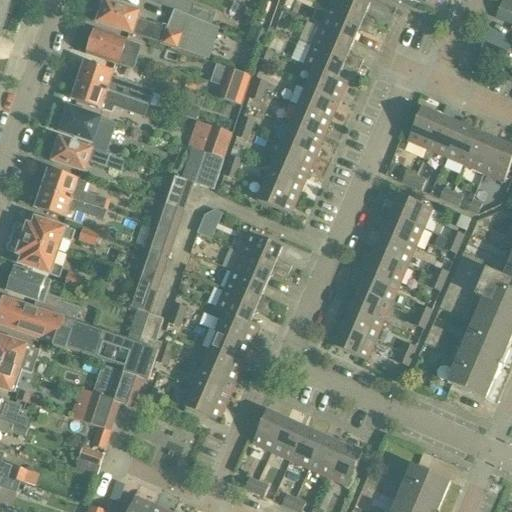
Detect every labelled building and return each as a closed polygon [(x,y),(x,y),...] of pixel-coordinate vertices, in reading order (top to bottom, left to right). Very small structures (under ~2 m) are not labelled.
[(0,0),(0,14),(5,16),(10,0),(0,0)] [(163,0),(161,6),(174,11),(211,27),(216,15),(181,0),(163,0)] [(366,13),(371,0),(332,0),(328,10),(377,30),(380,23),(368,18),(366,13)] [(407,0),(433,11),(437,0),(407,0)] [(511,3),(502,0),(501,0),(493,19),(511,26),(511,3)] [(166,28),(166,29),(162,28),(163,26),(157,24),(156,26),(140,20),(142,12),(109,1),(109,3),(106,2),(104,8),(102,7),(97,20),(99,21),(98,24),(178,50),(211,61),(221,31),(211,27),(174,11),(174,12),(173,12),(172,14),(167,27),(168,27),(167,29),(166,28)] [(328,10),(320,28),(354,42),(357,35),(362,32),(374,37),(377,30),(328,10)] [(350,51),(354,42),(320,28),(312,47),(361,68),(364,61),(352,56),(350,51)] [(511,43),(511,40),(491,31),(480,53),(503,64),(511,43)] [(88,53),(88,55),(131,70),(132,68),(135,67),(137,59),(136,56),(139,46),(95,32),(92,42),(90,43),(87,50),(88,53)] [(303,67),(313,71),(314,70),(347,85),(348,83),(338,79),(341,72),(346,70),(358,75),(361,68),(312,47),(303,67)] [(258,59),(262,61),(270,64),(274,54),(262,49),(258,59)] [(122,97),(149,106),(154,92),(114,78),(115,74),(85,63),(84,65),(82,66),(80,72),(81,74),(79,82),(122,97)] [(241,107),(251,78),(230,70),(220,100),(241,107)] [(314,70),(313,71),(306,89),(339,103),(347,85),(314,70)] [(255,80),(252,90),(265,94),(268,84),(255,80)] [(114,108),(145,119),(149,106),(122,97),(107,92),(79,82),(76,90),(74,90),(71,99),(73,100),(72,101),(112,115),(114,108)] [(184,90),(162,83),(158,95),(180,102),(184,90)] [(306,89),(298,107),(332,122),(339,103),(306,89)] [(265,94),(252,90),(249,100),(261,104),(265,94)] [(263,102),(261,111),(280,115),(282,107),(263,102)] [(178,115),(194,120),(197,109),(182,104),(178,115)] [(323,141),(332,122),(298,107),(290,126),(323,141)] [(89,147),(108,153),(117,125),(70,109),(69,112),(66,113),(64,120),(65,123),(62,133),(91,142),(89,147)] [(442,118),(422,109),(408,143),(427,151),(442,118)] [(172,136),(175,123),(158,118),(155,132),(172,136)] [(243,118),(239,128),(252,133),(255,122),(243,118)] [(427,151),(446,159),(461,126),(442,118),(427,151)] [(290,126),(282,144),(316,158),(323,141),(290,126)] [(479,134),(461,126),(446,159),(465,167),(479,134)] [(223,160),(232,135),(212,128),(203,153),(205,154),(223,160)] [(252,133),(239,128),(236,138),(248,143),(252,133)] [(465,167),(484,175),(498,142),(479,134),(465,167)] [(125,162),(122,161),(102,154),(60,140),(57,150),(53,151),(51,157),(53,161),(52,163),(87,174),(90,163),(106,169),(106,168),(114,170),(121,173),(125,162)] [(511,163),(511,147),(498,142),(484,175),(503,184),(511,163)] [(308,178),(316,158),(282,144),(274,163),(308,178)] [(223,160),(205,154),(195,185),(214,191),(224,161),(223,160)] [(230,157),(227,167),(238,171),(241,161),(230,157)] [(274,163),(266,182),(300,197),(308,178),(274,163)] [(238,171),(227,167),(224,177),(235,181),(238,171)] [(44,179),(40,190),(81,203),(107,212),(107,211),(104,210),(107,201),(85,193),(88,184),(49,172),(47,180),(44,179)] [(416,177),(407,173),(402,184),(412,188),(416,177)] [(193,184),(188,183),(170,177),(160,205),(183,213),(193,184)] [(421,192),(426,181),(416,177),(412,188),(421,192)] [(291,217),(300,197),(266,182),(257,202),(291,217)] [(449,205),(454,193),(444,189),(439,201),(449,205)] [(37,209),(75,222),(78,213),(103,221),(107,212),(81,203),(40,190),(37,200),(39,201),(37,209)] [(464,197),(454,193),(449,205),(459,209),(464,197)] [(399,196),(390,218),(423,232),(432,211),(399,196)] [(472,201),(467,213),(477,217),(483,205),(472,201)] [(153,228),(176,236),(183,213),(160,205),(153,228)] [(207,228),(235,248),(245,234),(218,214),(207,228)] [(416,249),(423,232),(390,218),(382,234),(416,249)] [(28,226),(23,241),(60,253),(64,241),(72,243),(75,233),(36,220),(33,228),(28,226)] [(153,228),(145,251),(168,258),(176,236),(153,228)] [(92,233),(84,230),(79,242),(95,248),(101,233),(93,230),(92,233)] [(453,232),(448,243),(460,248),(465,237),(453,232)] [(278,258),(282,248),(248,234),(240,253),(289,274),(292,268),(280,263),(278,258)] [(408,268),(416,249),(382,234),(374,253),(408,268)] [(20,266),(60,279),(63,269),(56,266),(60,253),(23,241),(18,255),(23,257),(20,266)] [(448,243),(445,251),(457,256),(460,248),(448,243)] [(145,251),(135,279),(159,287),(168,258),(145,251)] [(240,253),(232,272),(266,287),(269,278),(274,277),(286,282),(289,274),(240,253)] [(400,287),(408,268),(374,253),(366,272),(400,287)] [(511,310),(509,309),(511,301),(511,271),(505,289),(500,287),(504,278),(487,271),(490,265),(463,254),(439,310),(466,321),(473,305),(485,310),(452,387),(486,401),(511,339),(511,310)] [(437,269),(433,278),(445,283),(449,274),(437,269)] [(33,310),(75,325),(80,309),(64,303),(64,301),(48,295),(52,283),(15,270),(15,272),(12,273),(10,281),(11,283),(8,292),(36,302),(33,310)] [(262,295),(266,287),(232,272),(224,291),(273,312),(276,305),(264,300),(262,295)] [(392,305),(400,287),(366,272),(358,291),(392,305)] [(69,274),(65,287),(81,292),(85,279),(69,274)] [(429,288),(440,293),(440,294),(445,283),(433,278),(429,288)] [(126,307),(149,315),(159,287),(135,279),(126,307)] [(188,288),(181,287),(179,294),(186,296),(188,288)] [(215,311),(225,315),(226,314),(250,324),(250,323),(253,316),(258,314),(270,319),(273,312),(224,291),(215,311)] [(358,291),(350,310),(384,324),(392,305),(358,291)] [(139,346),(75,325),(33,310),(3,300),(0,309),(0,327),(55,345),(54,348),(67,353),(68,350),(125,369),(124,374),(143,380),(149,382),(155,363),(159,352),(139,346)] [(192,311),(187,309),(175,305),(172,313),(185,317),(184,318),(190,321),(192,318),(190,317),(192,311)] [(421,307),(417,316),(429,321),(433,312),(421,307)] [(376,343),(384,324),(350,310),(342,328),(376,343)] [(184,318),(185,317),(172,313),(168,325),(181,329),(184,318)] [(225,315),(218,333),(252,347),(260,328),(250,323),(250,324),(226,314),(225,315)] [(159,352),(161,344),(156,342),(163,320),(149,315),(139,346),(159,352)] [(429,321),(417,316),(413,326),(425,331),(429,321)] [(433,326),(424,345),(437,351),(445,332),(433,326)] [(367,363),(376,343),(342,328),(334,348),(367,363)] [(218,333),(210,351),(244,366),(252,347),(218,333)] [(0,364),(22,372),(22,371),(33,374),(41,352),(0,338),(0,364)] [(159,352),(172,356),(175,347),(162,343),(161,344),(159,352)] [(405,344),(401,354),(412,358),(416,349),(405,344)] [(235,385),(244,366),(210,351),(202,371),(235,385)] [(168,367),(172,356),(159,352),(155,363),(168,367)] [(397,363),(408,368),(412,358),(401,354),(397,363)] [(0,389),(15,394),(22,372),(0,364),(0,389)] [(202,371),(194,389),(228,403),(235,385),(202,371)] [(133,409),(143,380),(124,374),(118,372),(108,401),(120,405),(133,409)] [(219,423),(228,403),(194,389),(185,409),(219,423)] [(150,400),(161,404),(164,394),(153,390),(150,400)] [(19,391),(16,400),(36,407),(39,398),(19,391)] [(86,424),(99,429),(111,433),(120,405),(108,401),(95,396),(86,424)] [(18,417),(21,407),(0,399),(0,420),(15,426),(15,425),(26,428),(28,421),(18,417)] [(252,445),(272,454),(287,421),(267,412),(252,445)] [(0,432),(11,437),(12,435),(26,439),(29,429),(26,428),(15,425),(15,426),(0,420),(0,432)] [(272,454),(291,463),(306,430),(287,421),(272,454)] [(99,429),(93,447),(104,451),(111,433),(99,429)] [(291,463),(310,471),(325,438),(306,430),(291,463)] [(310,471),(329,480),(344,446),(325,438),(310,471)] [(393,476),(401,448),(388,445),(380,472),(393,476)] [(347,488),(362,455),(344,446),(329,480),(347,488)] [(100,468),(104,455),(83,448),(78,461),(100,468)] [(29,474),(2,464),(5,454),(0,452),(0,475),(25,485),(29,474)] [(438,511),(451,483),(417,469),(398,511),(353,511),(352,511),(438,511)] [(25,485),(0,475),(0,489),(29,499),(33,487),(25,485)] [(368,477),(360,496),(373,501),(381,482),(368,477)] [(250,479),(245,490),(255,494),(259,483),(250,479)] [(261,484),(259,483),(255,494),(264,498),(270,484),(262,481),(261,484)] [(287,496),(282,506),(292,511),(296,500),(299,493),(291,489),(287,496)] [(128,511),(126,511),(115,507),(113,511),(152,511),(155,506),(135,498),(128,511)] [(302,511),(306,504),(296,500),(292,511),(294,511),(302,511)]
